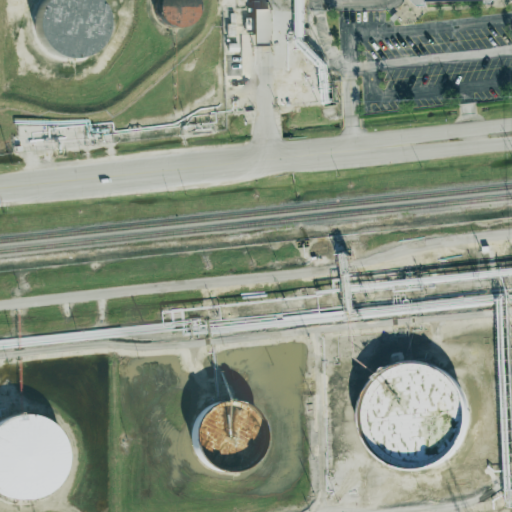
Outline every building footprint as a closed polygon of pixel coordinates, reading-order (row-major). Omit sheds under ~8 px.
[(33,20),(35,9),(39,0),(98,0),(102,5),(106,15),(105,27),(101,38),(94,48),(83,54),(72,57),(60,56),(49,51),(40,42),(35,32),(33,20)] [(153,9),(153,2),(153,0),(193,0),(195,5),(194,12),(191,18),(186,23),(179,26),(172,27),(165,25),(159,21),(155,15),(153,9)] [(271,9),(253,9),(252,43),(270,43),(271,9)] [(376,379),(387,372),(400,368),(413,367),(429,367),(442,375),(454,387),(463,401),(466,416),(465,434),(458,446),(450,456),(439,466),(425,473),(407,474),(392,470),(378,461),(364,447),(362,436),(360,419),(361,401),(367,390),(376,379)] [(219,399),(239,405),(253,422),(254,443),(242,461),(225,468),(207,466),(190,452),(185,435),(191,415),(201,405),(219,399)] [(0,412),(3,410),(39,411),(55,422),(65,448),(63,467),(52,483),(36,494),(16,496),(0,488),(0,412)]
